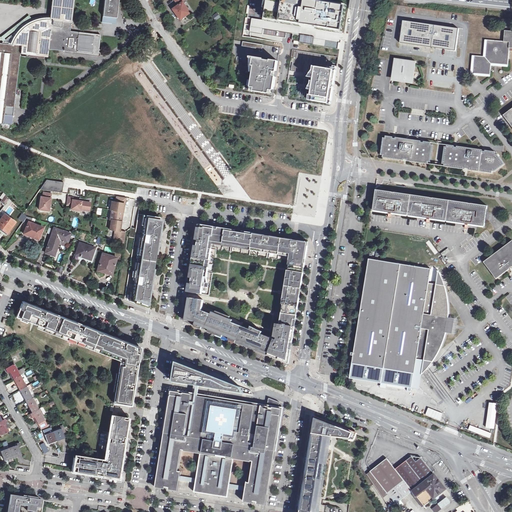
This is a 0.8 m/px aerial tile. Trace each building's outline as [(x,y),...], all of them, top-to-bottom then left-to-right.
[(4,114),(13,115),(20,55),(28,56),(28,55),(48,57),(48,49),(98,55),(101,35),(70,31),(74,0),(52,0),(50,17),(37,18),(26,24),(8,37),(6,39),(5,42),(8,43),(8,44),(0,43),(0,123),(2,124),(2,127),(2,128),(9,129),(9,128),(10,124),(3,123),(4,114)] [(104,0),(102,16),(116,18),(118,0),(104,0)] [(331,0),(241,0),(240,16),(343,31),(347,2),(331,0)] [(174,9),(181,20),(191,13),(184,3),(174,9)] [(116,18),(102,16),(102,23),(116,25),(116,18)] [(460,28),(455,28),(409,21),(405,20),(403,32),(405,32),(403,42),(419,44),(419,42),(433,45),(432,46),(451,49),(451,50),(456,51),(457,48),(460,28)] [(492,64),(508,65),(510,48),(511,48),(511,31),(505,31),(504,42),(487,40),(485,57),(483,56),(474,56),(473,73),(490,75),(491,66),(492,64)] [(314,37),(301,34),(299,42),(313,45),(314,37)] [(262,45),(242,41),(241,46),(262,49),(262,45)] [(473,73),(474,56),(472,55),(471,75),(478,76),(490,77),(490,75),(473,73)] [(277,61),(251,57),(250,64),(253,65),(249,87),(253,87),(252,91),(271,94),(277,61)] [(415,84),(418,60),(394,57),(391,81),(405,82),(415,84)] [(311,90),(310,96),(312,96),(311,101),(331,104),(334,87),(337,70),(327,68),(327,70),(314,67),(314,68),(315,68),(313,78),(312,82),(311,90)] [(3,123),(10,124),(12,124),(13,115),(4,114),(3,123)] [(407,159),(412,160),(412,161),(428,163),(428,161),(430,161),(433,144),(424,141),(423,142),(421,141),(421,140),(396,137),(396,138),(392,137),(393,136),(386,135),(386,137),(381,154),(383,155),(383,157),(400,160),(401,158),(405,159),(407,159)] [(475,170),(480,171),(482,151),(483,150),(457,146),(457,147),(454,146),(454,145),(447,144),(447,146),(445,146),(443,164),(444,164),(444,166),(463,169),(463,167),(469,168),(470,169),(475,169),(475,170)] [(485,152),(482,151),(480,171),(492,173),(492,171),(495,171),(504,164),(498,154),(495,154),(495,152),(485,150),(485,152)] [(63,182),(46,180),(40,190),(62,193),(63,182)] [(376,189),(373,210),(391,213),(429,218),(468,224),(477,225),(485,226),(485,220),(486,217),(487,213),(488,205),(376,189)] [(51,194),(43,192),(43,197),(40,197),(39,210),(48,211),(50,198),(51,194)] [(5,195),(1,202),(5,205),(9,199),(5,195)] [(116,231),(115,241),(120,242),(124,243),(126,232),(120,231),(124,204),(125,204),(126,197),(117,196),(116,202),(112,202),(110,210),(112,210),(110,220),(111,220),(110,230),(114,230),(116,231)] [(73,198),(68,197),(66,204),(71,205),(71,209),(80,211),(80,209),(89,211),(90,203),(72,200),(73,198)] [(0,220),(0,228),(1,229),(7,233),(15,222),(4,214),(0,220)] [(375,215),(375,224),(387,224),(387,215),(375,215)] [(131,258),(156,263),(162,220),(138,216),(131,258)] [(29,237),(29,235),(38,238),(43,228),(28,222),(23,234),(29,237)] [(187,293),(200,295),(202,287),(202,284),(205,284),(208,268),(205,267),(206,260),(209,261),(211,249),(209,249),(210,243),(214,243),(291,256),(281,313),(297,315),(309,242),(198,224),(187,293)] [(59,240),(67,243),(70,234),(54,228),(45,253),(54,256),(58,244),(59,240)] [(511,266),(511,240),(491,256),(484,261),(497,278),(509,268),(508,267),(510,266),(511,266)] [(80,257),(81,255),(91,258),(94,248),(79,243),(75,255),(80,257)] [(103,269),(112,271),(116,258),(102,254),(97,271),(102,272),(103,269)] [(124,299),(148,309),(156,263),(131,258),(124,299)] [(352,364),(414,374),(415,371),(417,359),(421,360),(424,360),(433,362),(435,359),(437,355),(439,352),(441,349),(442,345),(444,342),(445,338),(446,335),(446,333),(449,318),(449,314),(449,310),(449,306),(449,302),(448,299),(447,291),(446,288),(445,286),(437,284),(429,283),(430,276),(431,269),(369,259),(352,364)] [(439,270),(437,284),(445,286),(439,270)] [(186,298),(183,320),(194,322),(198,323),(198,321),(205,324),(203,328),(207,330),(206,331),(289,364),(297,315),(281,313),(278,326),(274,325),(272,339),(275,340),(274,342),(259,336),(261,333),(257,332),(256,334),(226,322),(213,316),(208,314),(208,313),(208,312),(207,311),(205,312),(204,313),(200,311),(201,309),(200,305),(198,302),(196,300),(193,299),(186,298)] [(122,359),(114,404),(130,406),(139,348),(22,302),(16,317),(122,359)] [(215,312),(213,316),(226,322),(228,318),(215,312)] [(455,319),(449,318),(446,333),(453,334),(454,327),(455,319)] [(198,323),(194,322),(193,324),(200,327),(199,328),(206,331),(207,330),(203,328),(205,324),(198,321),(198,323)] [(424,360),(422,375),(427,368),(433,362),(424,360)] [(270,398),(176,361),(161,455),(166,456),(162,483),(157,482),(156,485),(267,503),(267,500),(262,499),(266,472),(272,473),(283,403),(270,398)] [(9,372),(13,379),(20,375),(25,372),(23,368),(18,371),(14,364),(5,369),(7,373),(9,372)] [(13,379),(19,390),(26,386),(20,375),(13,379)] [(21,394),(25,401),(33,397),(35,396),(33,393),(33,392),(31,388),(28,390),(26,386),(19,390),(20,391),(18,392),(20,395),(21,394)] [(28,406),(31,412),(39,408),(33,397),(25,401),(26,402),(24,403),(26,407),(28,406)] [(489,407),(496,410),(500,399),(492,397),(489,407)] [(39,408),(31,412),(30,413),(32,418),(34,417),(38,424),(45,420),(39,408)] [(104,454),(123,457),(129,419),(110,416),(104,454)] [(311,511),(312,511),(303,509),(317,420),(354,434),(357,435),(358,433),(315,416),(298,511),(311,511)] [(48,426),(45,420),(38,424),(41,429),(48,426)] [(354,434),(317,420),(303,509),(312,511),(315,492),(318,492),(327,435),(352,439),(354,434)] [(64,438),(62,432),(60,427),(52,430),(56,441),(64,438)] [(56,441),(52,430),(44,433),(48,444),(56,441)] [(16,446),(9,448),(12,458),(20,454),(18,447),(21,446),(19,443),(15,444),(16,446)] [(4,460),(12,458),(9,448),(1,451),(4,460)] [(123,457),(104,454),(102,460),(74,456),(71,472),(118,479),(123,457)] [(166,456),(161,455),(157,482),(162,483),(166,456)] [(397,503),(413,490),(434,474),(422,458),(417,462),(412,456),(396,469),(387,458),(367,473),(390,506),(396,502),(397,503)] [(272,473),(266,472),(262,499),(267,500),(272,473)] [(446,489),(434,474),(413,490),(425,506),(446,489)] [(447,497),(439,504),(442,509),(451,502),(447,497)] [(42,511),(44,503),(13,498),(13,500),(12,500),(11,507),(9,507),(8,511),(19,511),(20,506),(30,507),(29,511),(42,511)]
